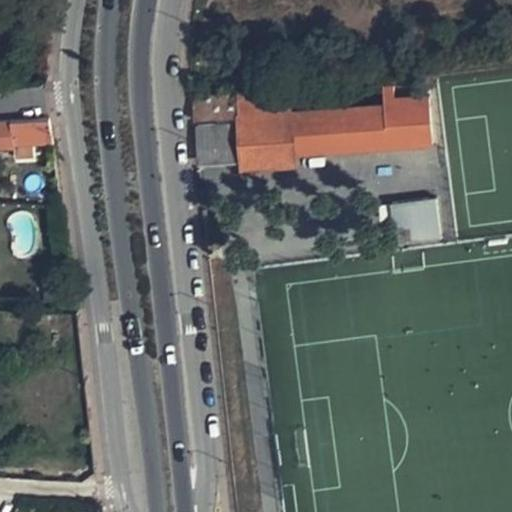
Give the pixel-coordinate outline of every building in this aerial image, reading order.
[(192,118),(219,115),(220,122),(193,125),(197,161),(244,156),(241,121),(241,116),(289,110),(293,110),(290,87),(239,92),(191,98),(192,118)] [(382,89),(384,100),(397,99),(396,88),(382,89)] [(436,135),(431,95),(397,99),(384,100),(293,110),(289,110),(294,150),(436,135)] [(245,171),(296,165),(294,150),(289,110),(241,116),(241,121),(244,156),(245,171)] [(52,118),(11,120),(12,136),(13,143),(55,141),(52,118)] [(0,136),(12,136),(11,120),(0,120),(0,136)] [(403,237),(448,229),(442,192),(436,192),(396,200),(403,237)]
